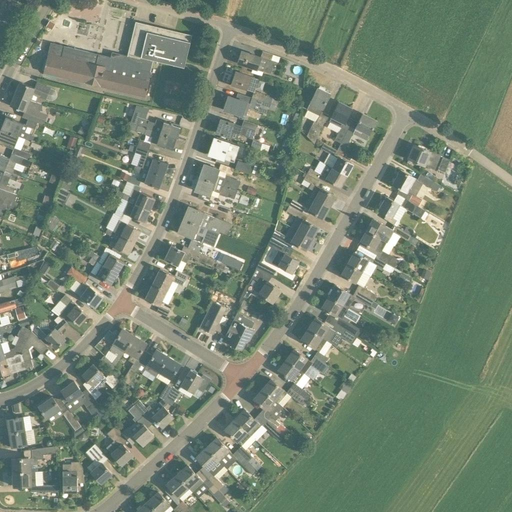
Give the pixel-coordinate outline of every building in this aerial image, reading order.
[(110,58),(93,53),(51,43),(44,72),(85,82),(85,83),(145,97),(149,82),(154,61),(184,68),(192,36),(135,22),(127,56),(112,53),(110,58)] [(261,58),(241,51),(238,64),(257,70),(263,72),(265,62),(270,64),(273,55),(262,52),(261,58)] [(247,90),(250,92),(254,83),(257,84),(259,79),(251,77),(236,72),(231,85),(247,90)] [(51,88),(37,82),(34,88),(20,82),(15,95),(35,103),(37,103),(39,98),(46,100),(47,98),(52,100),(55,93),(50,91),(51,88)] [(314,144),(328,115),(321,112),(322,110),(330,94),(317,88),(310,104),(307,110),(319,116),(316,123),(314,121),(307,136),(314,144)] [(254,91),(252,98),(251,98),(263,102),(271,105),(273,98),(264,95),(265,94),(254,91)] [(252,98),(238,94),(236,99),(229,97),(224,110),(243,116),(246,116),(248,109),(259,113),(263,102),(251,98),(252,98)] [(44,125),(46,118),(33,113),(37,103),(35,103),(15,95),(10,106),(25,112),(23,118),(44,125)] [(329,122),(341,128),(343,124),(344,124),(351,109),(339,102),(331,118),(329,122)] [(148,121),(145,120),(147,114),(135,110),(130,123),(131,123),(131,124),(176,139),(179,128),(180,128),(180,127),(156,120),(155,123),(148,121)] [(373,129),(374,127),(373,127),(376,121),(363,114),(356,128),(361,131),(358,137),(366,141),(372,129),(373,129)] [(24,133),(27,126),(28,126),(26,125),(6,117),(5,118),(6,118),(2,130),(32,142),(36,143),(37,141),(34,139),(35,137),(24,133)] [(28,126),(27,126),(35,129),(37,123),(28,120),(26,125),(28,126)] [(252,139),(255,131),(236,125),(221,120),(217,133),(231,138),(233,131),(239,133),(239,134),(252,139)] [(173,150),(173,149),(176,139),(131,124),(130,126),(137,128),(136,131),(152,137),(150,143),(173,150)] [(83,136),(87,130),(81,126),(77,132),(83,136)] [(341,144),(347,131),(341,128),(334,140),(341,144)] [(32,142),(2,130),(0,133),(0,143),(13,149),(14,148),(17,149),(15,155),(24,159),(29,160),(32,154),(21,150),(24,144),(34,148),(36,143),(32,142)] [(345,154),(349,147),(347,146),(353,134),(347,131),(341,144),(337,150),(345,154)] [(236,155),(239,147),(230,144),(214,139),(209,155),(224,160),(234,163),(237,154),(236,155)] [(259,151),(262,142),(252,139),(249,148),(259,151)] [(151,145),(139,141),(137,147),(149,151),(151,145)] [(260,148),(268,151),(270,145),(262,142),(260,148)] [(337,158),(333,156),(336,150),(324,143),(321,149),(329,154),(323,164),(325,165),(346,177),(353,165),(338,157),(337,158)] [(77,161),(83,146),(78,144),(72,159),(77,161)] [(434,170),(440,156),(430,152),(414,145),(408,159),(434,170)] [(168,164),(147,157),(149,152),(137,147),(134,154),(147,158),(145,164),(137,160),(134,166),(135,167),(163,177),(168,164),(168,165),(168,164)] [(7,158),(0,154),(0,169),(18,176),(20,177),(22,172),(14,169),(16,162),(27,167),(29,160),(24,159),(15,155),(9,153),(7,158)] [(445,173),(450,160),(443,157),(438,170),(445,173)] [(248,163),(237,160),(234,169),(258,177),(262,165),(249,161),(248,163)] [(73,176),(78,166),(70,162),(66,173),(73,176)] [(224,178),(218,176),(220,170),(204,165),(199,179),(237,192),(240,181),(225,176),(224,178)] [(325,165),(321,174),(320,175),(321,176),(326,178),(325,179),(340,187),(346,177),(325,165)] [(141,174),(139,180),(139,181),(140,182),(159,188),(160,188),(159,188),(163,177),(135,167),(133,171),(141,174)] [(0,182),(3,175),(17,180),(18,176),(0,169),(0,182)] [(304,173),(318,181),(321,176),(320,175),(321,174),(310,169),(307,174),(304,173)] [(409,201),(412,195),(408,193),(415,179),(401,170),(393,184),(398,187),(398,188),(399,189),(397,194),(407,200),(409,201)] [(127,181),(129,176),(130,175),(122,172),(119,178),(127,181)] [(69,185),(73,176),(66,173),(62,182),(69,185)] [(329,208),(335,196),(320,188),(316,185),(318,181),(304,173),(302,176),(305,178),(303,180),(311,185),(309,188),(313,191),(309,197),(314,200),(329,208)] [(56,187),(60,176),(52,174),(48,184),(56,187)] [(437,192),(440,186),(420,174),(417,180),(437,192)] [(139,181),(139,180),(129,176),(127,181),(139,186),(140,182),(139,181)] [(259,183),(276,190),(278,185),(261,178),(259,183)] [(237,192),(199,179),(195,191),(211,196),(213,191),(219,193),(219,195),(234,200),(237,192)] [(125,187),(122,193),(116,190),(114,196),(128,202),(149,212),(155,199),(139,192),(141,187),(139,186),(127,181),(125,187)] [(9,192),(13,194),(15,188),(0,183),(0,188),(9,192)] [(255,195),(257,189),(248,186),(246,192),(255,195)] [(8,206),(3,204),(5,198),(15,202),(17,195),(13,194),(9,192),(0,188),(5,191),(2,196),(0,194),(0,207),(6,210),(8,206)] [(55,201),(64,205),(70,193),(60,188),(55,201)] [(418,205),(422,199),(413,194),(409,200),(418,205)] [(49,205),(52,197),(43,195),(41,202),(49,205)] [(400,205),(386,197),(378,210),(386,215),(384,219),(394,225),(396,220),(399,222),(406,209),(424,220),(428,214),(424,212),(425,211),(409,201),(407,200),(403,207),(400,205)] [(305,215),(308,210),(309,208),(292,199),(289,206),(305,215)] [(323,219),(329,208),(314,200),(309,208),(308,210),(323,219)] [(144,223),(149,212),(128,202),(123,213),(144,223)] [(302,220),(303,219),(305,215),(289,206),(286,211),(302,220)] [(227,236),(232,224),(189,207),(184,219),(219,234),(220,233),(227,236)] [(52,231),(60,219),(51,214),(45,226),(52,231)] [(184,219),(178,232),(192,238),(188,248),(190,249),(199,253),(201,249),(203,243),(213,247),(219,234),(184,219)] [(311,239),(318,228),(303,219),(302,220),(296,231),(311,239)] [(403,231),(394,225),(384,219),(393,225),(391,229),(388,228),(388,227),(373,219),(367,230),(387,242),(393,232),(408,241),(411,236),(403,231)] [(141,231),(119,221),(114,232),(135,242),(141,231)] [(36,226),(33,234),(39,237),(42,228),(36,226)] [(129,254),(135,242),(114,232),(107,229),(105,233),(116,239),(112,246),(129,254)] [(285,245),(289,238),(275,230),(271,237),(285,245)] [(395,268),(399,260),(382,251),(387,242),(367,230),(360,242),(375,250),(375,251),(377,252),(375,257),(386,263),(395,268)] [(305,250),(311,239),(296,231),(290,242),(305,250)] [(285,253),(282,252),(285,245),(271,237),(267,245),(278,251),(272,262),(278,266),(292,274),(299,261),(285,253)] [(188,254),(185,253),(172,246),(165,259),(178,266),(181,261),(186,263),(190,256),(211,267),(211,266),(215,268),(225,273),(227,268),(220,264),(214,262),(214,260),(202,255),(199,253),(190,249),(188,254)] [(87,256),(91,258),(96,261),(98,262),(101,257),(90,251),(87,256)] [(363,272),(369,261),(354,252),(348,263),(363,272)] [(124,262),(109,253),(102,265),(117,274),(124,262)] [(383,269),(386,263),(375,257),(372,263),(383,269)] [(260,270),(267,274),(269,270),(259,263),(256,267),(260,270)] [(356,283),(363,272),(348,263),(341,275),(356,283)] [(111,285),(117,274),(102,265),(95,274),(91,272),(87,277),(89,278),(98,285),(102,280),(111,285)] [(89,286),(85,283),(89,278),(87,277),(71,266),(66,274),(82,284),(76,293),(81,297),(80,297),(81,298),(82,298),(95,307),(103,296),(90,287),(91,286),(90,285),(89,286)] [(174,276),(160,269),(152,284),(167,292),(172,281),(182,286),(187,275),(177,270),(174,276)] [(272,303),(281,290),(269,282),(272,277),(267,274),(260,270),(254,279),(263,286),(258,293),(272,303)] [(55,291),(58,285),(39,273),(36,278),(55,291)] [(2,280),(5,291),(18,287),(16,282),(15,278),(15,277),(2,280)] [(167,317),(172,306),(162,301),(167,292),(152,284),(145,299),(159,307),(157,312),(167,317)] [(353,296),(350,294),(350,293),(336,285),(328,297),(348,308),(355,297),(370,307),(374,301),(367,296),(356,290),(353,296)] [(367,296),(370,291),(359,285),(356,290),(367,296)] [(83,321),(88,315),(72,301),(72,300),(66,294),(60,300),(67,306),(59,316),(64,320),(68,315),(79,326),(80,324),(81,324),(84,321),(83,321)] [(349,332),(352,327),(349,326),(350,325),(347,323),(354,313),(348,310),(348,308),(328,297),(321,308),(339,319),(336,324),(349,332)] [(24,305),(22,298),(14,301),(14,300),(0,303),(0,324),(1,324),(0,319),(0,312),(16,308),(16,307),(24,305)] [(220,332),(223,325),(218,322),(225,308),(213,302),(200,327),(213,333),(215,329),(220,332)] [(17,320),(25,317),(22,307),(14,309),(17,320)] [(249,341),(254,330),(251,329),(254,323),(237,314),(226,336),(231,339),(229,344),(241,350),(246,340),(249,341)] [(40,328),(38,326),(37,327),(33,330),(42,340),(45,337),(56,349),(65,340),(59,333),(64,328),(68,324),(64,320),(59,316),(54,320),(58,324),(54,328),(51,331),(48,328),(40,328)] [(333,329),(316,317),(308,328),(329,342),(336,331),(346,338),(349,332),(336,324),(333,329)] [(32,332),(31,331),(27,329),(22,327),(17,337),(19,338),(14,348),(10,349),(11,352),(4,354),(0,339),(0,360),(21,354),(32,332)] [(329,342),(308,328),(301,339),(318,351),(314,356),(324,363),(328,358),(319,352),(326,341),(328,343),(329,342)] [(135,337),(123,329),(117,337),(113,345),(110,349),(118,354),(113,363),(104,356),(100,360),(112,372),(117,365),(125,352),(135,337)] [(0,376),(27,369),(24,361),(32,358),(29,350),(33,347),(40,354),(47,347),(32,332),(21,354),(0,360),(0,376)] [(146,343),(135,337),(125,352),(131,356),(128,361),(133,364),(123,381),(128,384),(136,371),(148,353),(143,350),(147,343),(146,343)] [(169,357),(157,350),(156,349),(153,356),(148,353),(136,371),(137,372),(138,370),(142,373),(145,369),(156,377),(159,373),(169,357)] [(310,362),(294,349),(286,359),(305,373),(311,365),(323,375),(329,366),(324,363),(314,356),(310,362)] [(171,380),(180,364),(169,357),(159,373),(171,380)] [(307,400),(311,395),(296,384),(305,373),(286,359),(278,370),(295,382),(291,387),(307,400)] [(106,378),(104,375),(93,364),(82,375),(88,380),(83,384),(87,389),(86,389),(95,401),(96,400),(92,395),(102,385),(105,382),(112,388),(119,381),(111,372),(106,378)] [(190,371),(181,385),(193,392),(195,389),(200,392),(209,379),(202,375),(200,377),(199,376),(190,371)] [(352,381),(356,376),(350,373),(347,378),(352,381)] [(347,393),(353,385),(345,379),(339,387),(347,393)] [(278,403),(286,393),(287,393),(286,393),(284,391),(271,380),(262,390),(278,403)] [(81,401),(86,407),(91,415),(101,409),(95,401),(86,389),(82,392),(74,382),(62,390),(65,395),(61,398),(69,409),(69,410),(81,401)] [(165,400),(173,387),(169,384),(160,397),(165,400)] [(172,405),(181,392),(173,387),(165,400),(172,405)] [(291,387),(286,393),(287,393),(286,393),(303,405),(307,400),(291,387)] [(276,409),(279,412),(283,408),(278,403),(262,390),(254,399),(272,415),(276,409)] [(63,413),(69,409),(61,398),(56,402),(52,397),(38,406),(47,419),(61,410),(63,413)] [(142,415),(148,410),(139,400),(133,405),(142,415)] [(137,420),(138,419),(142,415),(133,405),(128,410),(137,420)] [(162,427),(173,417),(164,406),(152,416),(162,427)] [(81,426),(69,410),(69,409),(63,413),(75,431),(81,426)] [(234,420),(251,436),(261,426),(257,422),(257,423),(244,409),(243,410),(244,410),(234,420)] [(280,434),(285,429),(271,415),(266,420),(280,434)] [(18,418),(18,417),(16,417),(16,418),(6,420),(6,421),(8,420),(10,433),(25,431),(23,417),(18,418)] [(238,442),(241,446),(246,450),(255,440),(257,442),(257,441),(251,436),(234,420),(225,430),(238,442)] [(283,437),(280,434),(266,420),(262,425),(279,442),(283,437)] [(154,435),(143,424),(133,433),(127,428),(122,433),(115,426),(115,427),(127,440),(128,440),(132,444),(137,440),(143,446),(154,435)] [(122,465),(133,455),(123,445),(127,440),(115,427),(107,434),(113,441),(106,448),(122,465)] [(27,445),(25,431),(10,433),(12,446),(10,447),(20,446),(20,447),(23,446),(22,445),(27,445)] [(207,447),(219,460),(219,461),(224,466),(227,469),(237,459),(232,455),(229,451),(217,438),(207,447)] [(101,483),(112,474),(103,463),(108,459),(95,444),(86,453),(97,466),(91,472),(101,483)] [(241,446),(237,450),(254,467),(258,463),(246,450),(241,446)] [(31,472),(31,465),(38,464),(37,455),(52,453),(51,447),(24,451),(25,458),(13,459),(13,474),(35,473),(35,472),(31,472)] [(208,479),(218,490),(223,486),(223,485),(214,476),(224,466),(219,461),(219,460),(207,447),(197,457),(204,465),(212,475),(208,479)] [(252,475),(257,470),(254,467),(237,450),(232,455),(237,459),(252,475)] [(84,479),(83,470),(78,462),(71,462),(71,464),(62,464),(63,492),(64,492),(64,490),(71,490),(71,495),(77,495),(77,480),(84,479)] [(202,484),(203,483),(196,474),(188,465),(187,465),(187,466),(177,475),(192,493),(202,484)] [(14,489),(30,488),(36,488),(36,485),(35,473),(13,474),(14,489)] [(179,497),(182,501),(182,502),(183,501),(192,493),(177,475),(167,484),(179,498),(179,497)] [(227,499),(222,494),(218,490),(208,479),(203,483),(202,484),(221,504),(227,499)] [(157,511),(163,511),(170,506),(158,492),(148,502),(157,511)] [(182,502),(182,501),(178,505),(183,511),(193,511),(183,501),(182,502)] [(157,511),(148,502),(138,511),(138,510),(137,511),(138,511),(157,511)]
